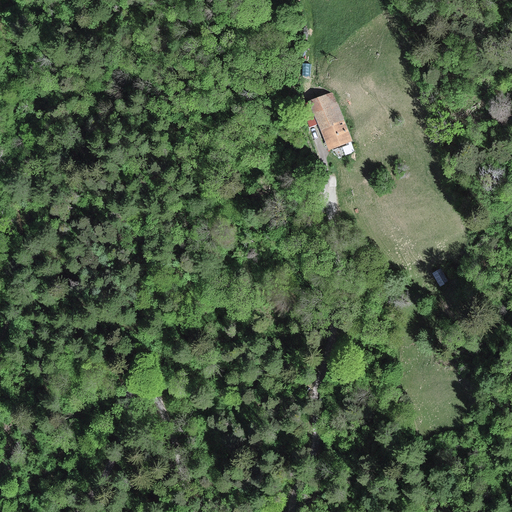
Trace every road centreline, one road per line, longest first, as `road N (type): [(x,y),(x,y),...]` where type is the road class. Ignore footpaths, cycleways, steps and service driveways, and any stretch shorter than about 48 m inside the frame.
road 1 (track): [(292,511),(315,449),(314,405),(339,277),(317,141)]
road 2 (track): [(77,511),(103,486),(130,394),(147,382),(193,511)]
